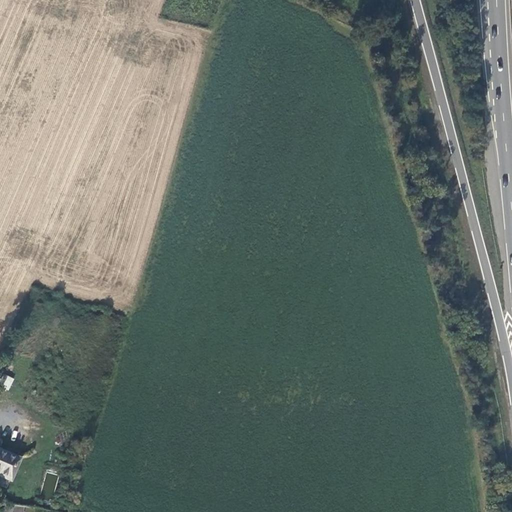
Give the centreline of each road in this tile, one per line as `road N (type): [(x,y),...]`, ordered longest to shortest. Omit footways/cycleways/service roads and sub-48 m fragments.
road 1 (trunk): [(415,0),(511,378)]
road 2 (trunk): [(497,0),(511,196)]
